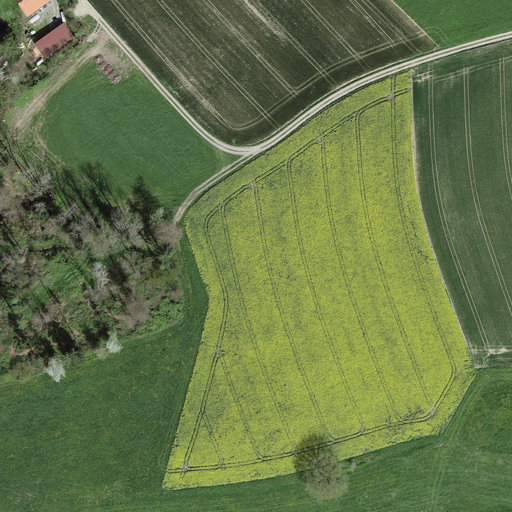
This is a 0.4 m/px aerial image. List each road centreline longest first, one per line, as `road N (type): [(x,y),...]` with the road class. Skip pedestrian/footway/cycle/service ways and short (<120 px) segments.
road 1 (track): [(511,34),(357,84),(257,151)]
road 2 (track): [(83,0),(208,138),(257,151)]
